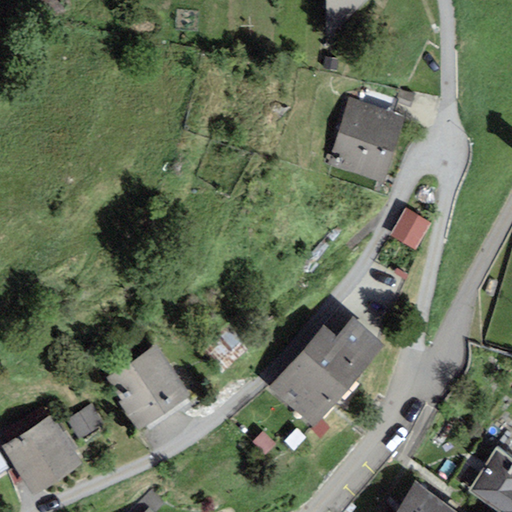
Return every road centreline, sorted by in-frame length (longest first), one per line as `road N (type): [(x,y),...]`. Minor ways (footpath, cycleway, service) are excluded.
road 1 (residential): [(50,511),(195,434),(261,380),(361,266),(413,170),(449,155)]
road 2 (residential): [(413,386),(449,155)]
road 3 (residential): [(413,386),(447,342),(511,210)]
road 4 (residential): [(312,511),(413,386)]
road 5 (residential): [(449,155),(444,0)]
